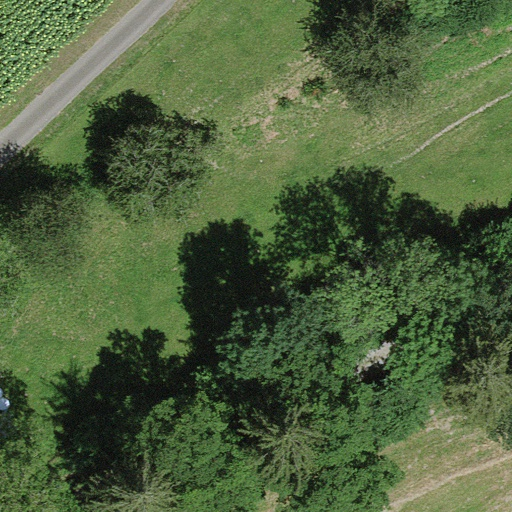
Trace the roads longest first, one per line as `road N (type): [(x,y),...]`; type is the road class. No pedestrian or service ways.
road 1 (track): [(60,511),(511,279)]
road 2 (residential): [(0,140),(151,0)]
